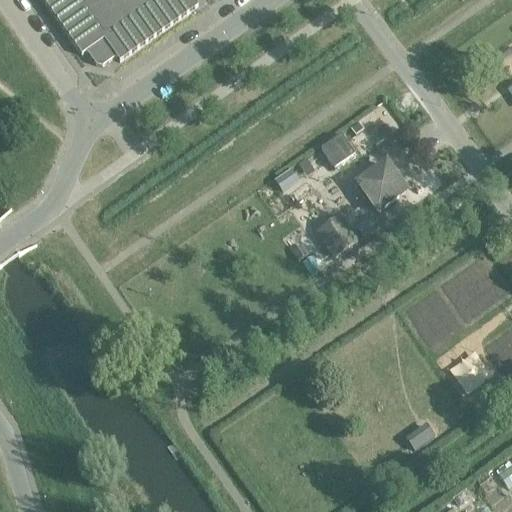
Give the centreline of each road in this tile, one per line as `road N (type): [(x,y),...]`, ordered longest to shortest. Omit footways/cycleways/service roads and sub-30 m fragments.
road 1 (residential): [(93,118),(271,0)]
road 2 (residential): [(0,244),(73,196),(93,118)]
road 3 (residential): [(93,118),(11,0)]
